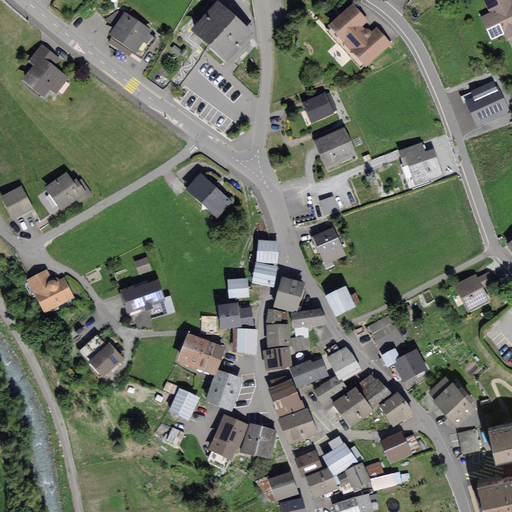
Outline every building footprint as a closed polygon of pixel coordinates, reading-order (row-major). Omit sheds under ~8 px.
[(511,0),(480,0),(486,15),(476,18),(487,43),(501,38),(504,43),(511,39),(511,0)] [(212,6),(185,35),(219,67),(246,38),(212,6)] [(364,23),(349,6),(322,27),(358,71),(388,48),(371,29),(367,33),(360,30),(358,28),(364,23)] [(118,10),(107,18),(112,24),(122,16),(118,10)] [(125,18),(105,42),(134,65),(154,41),(125,18)] [(55,62),(38,48),(22,66),(27,69),(15,83),(37,101),(45,92),(52,97),(64,80),(50,69),(55,62)] [(476,127),(510,111),(495,80),(461,96),(476,127)] [(299,105),(307,124),(339,111),(331,92),(299,105)] [(310,143),(321,170),(353,157),(342,130),(310,143)] [(419,144),(396,152),(410,187),(440,177),(430,150),(422,153),(419,144)] [(41,189),(55,213),(74,201),(76,205),(91,196),(78,179),(73,183),(71,179),(66,182),(63,176),(41,189)] [(228,204),(196,177),(181,195),(213,222),(228,204)] [(0,195),(0,202),(9,222),(29,212),(18,188),(0,195)] [(331,197),(318,202),(323,217),(337,212),(331,197)] [(349,197),(338,200),(340,209),(351,207),(349,197)] [(330,225),(306,234),(319,267),(343,258),(330,225)] [(511,239),(502,245),(511,259),(511,239)] [(274,265),(276,244),(255,243),(254,264),(274,265)] [(132,264),(136,276),(150,272),(146,260),(132,264)] [(268,289),(272,270),(252,266),(248,285),(268,289)] [(41,271),(19,281),(34,314),(69,299),(59,280),(54,281),(44,278),(41,271)] [(474,275),(449,286),(463,314),(487,302),(481,290),(492,285),(486,273),(475,278),(474,275)] [(267,306),(292,314),(300,288),(275,280),(267,306)] [(224,283),(226,302),(246,300),(244,281),(224,283)] [(144,283),(117,292),(127,326),(129,325),(135,328),(150,326),(151,320),(174,314),(170,298),(161,301),(154,283),(145,285),(144,283)] [(323,296),(334,319),(352,310),(341,287),(323,296)] [(349,296),(353,307),(358,305),(354,294),(349,296)] [(211,309),(214,333),(251,328),(248,310),(232,312),(231,305),(211,309)] [(316,311),(285,315),(288,332),(319,327),(316,311)] [(279,314),(265,312),(262,326),(278,326),(279,314)] [(368,327),(377,341),(397,330),(389,315),(368,327)] [(285,327),(262,328),(262,351),(285,349),(285,327)] [(68,352),(91,380),(115,360),(92,332),(68,352)] [(254,333),(232,332),(231,356),(253,357),(254,333)] [(170,363),(205,379),(218,350),(183,334),(170,363)] [(303,338),(289,340),(293,354),(306,351),(305,348),(310,347),(308,339),(303,339),(303,338)] [(307,353),(312,361),(323,354),(318,346),(307,353)] [(392,350),(377,357),(383,369),(389,366),(398,384),(426,371),(414,348),(395,356),(392,350)] [(342,349),(323,359),(326,367),(346,356),(342,349)] [(258,354),(261,373),(287,370),(285,350),(258,354)] [(348,356),(327,368),(336,384),(358,372),(348,356)] [(286,370),(294,391),(325,378),(318,361),(309,364),(308,362),(286,370)] [(226,414),(238,382),(213,374),(202,406),(226,414)] [(357,392),(355,393),(366,411),(386,397),(367,375),(354,385),(357,392)] [(425,391),(429,397),(426,399),(453,428),(472,409),(442,376),(425,391)] [(284,377),(267,382),(268,389),(264,391),(273,420),(296,412),(286,382),(284,377)] [(309,395),(319,407),(341,390),(331,379),(314,388),(315,390),(309,395)] [(159,391),(168,395),(172,387),(163,383),(159,391)] [(163,414),(182,424),(194,400),(175,390),(163,414)] [(347,390),(324,407),(343,432),(366,415),(347,390)] [(372,410),(387,430),(410,413),(395,393),(372,410)] [(485,413),(488,423),(504,420),(501,410),(485,413)] [(310,436),(301,412),(273,422),(282,446),(310,436)] [(242,426),(218,417),(205,453),(229,462),(242,426)] [(511,511),(511,421),(481,428),(490,465),(511,459),(511,475),(469,486),(475,511),(511,511)] [(161,443),(174,450),(181,435),(168,429),(161,443)] [(464,453),(480,449),(475,429),(459,432),(464,453)] [(266,463),(271,435),(244,430),(239,458),(266,463)] [(407,457),(397,434),(375,444),(386,467),(407,457)] [(412,435),(402,440),(407,453),(417,448),(412,435)] [(336,438),(325,445),(329,453),(319,458),(329,479),(354,465),(353,463),(361,458),(353,448),(345,452),(336,438)] [(304,476),(321,470),(315,453),(297,460),(304,476)] [(378,464),(363,469),(366,480),(382,475),(378,464)] [(335,479),(343,495),(366,485),(358,465),(340,474),(341,476),(335,479)] [(265,481),(270,503),(293,498),(288,475),(265,481)] [(398,475),(367,482),(370,495),(401,488),(398,475)] [(352,499),(329,507),(330,511),(372,511),(368,496),(352,500),(352,499)] [(300,511),(297,500),(274,505),(275,511),(300,511)]
